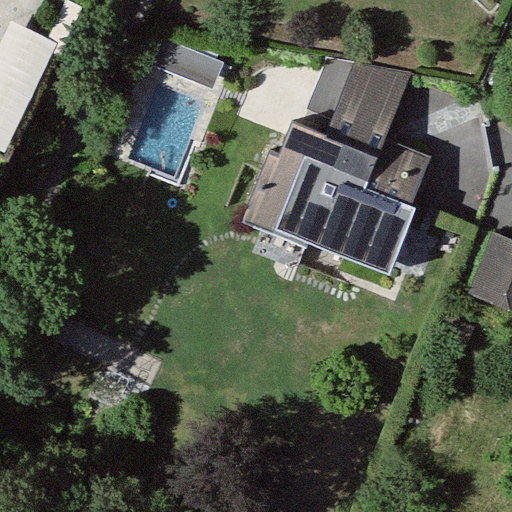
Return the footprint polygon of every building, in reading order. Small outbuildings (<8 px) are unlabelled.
[(55,42),(9,20),(0,40),(0,147),(5,150),(55,42)] [(225,62),(162,37),(150,64),(214,90),(225,62)] [(271,151),(243,217),(304,241),(390,278),(414,211),(430,155),(385,138),(410,73),(327,57),(307,110),(334,121),(329,134),(295,121),(281,155),(271,151)] [(511,237),(496,231),(471,294),(511,310),(511,237)] [(477,328),(448,317),(440,339),(469,350),(477,328)]
